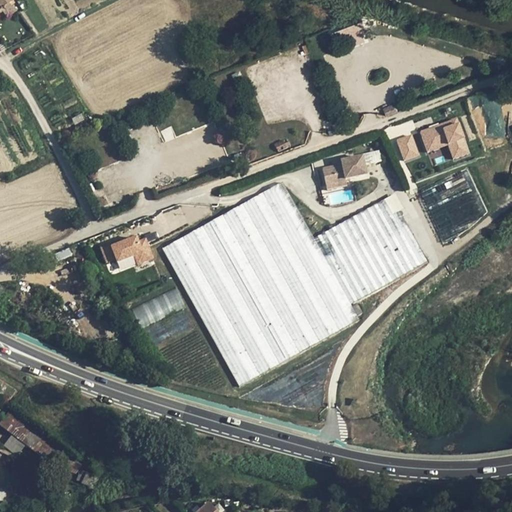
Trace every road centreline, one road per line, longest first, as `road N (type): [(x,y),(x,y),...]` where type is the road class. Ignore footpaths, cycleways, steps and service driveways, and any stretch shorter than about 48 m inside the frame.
road 1 (residential): [(511,76),(250,169),(0,273)]
road 2 (primary): [(124,394),(371,463),(511,464)]
road 3 (primary): [(124,394),(0,336)]
road 4 (primary): [(0,351),(124,394)]
